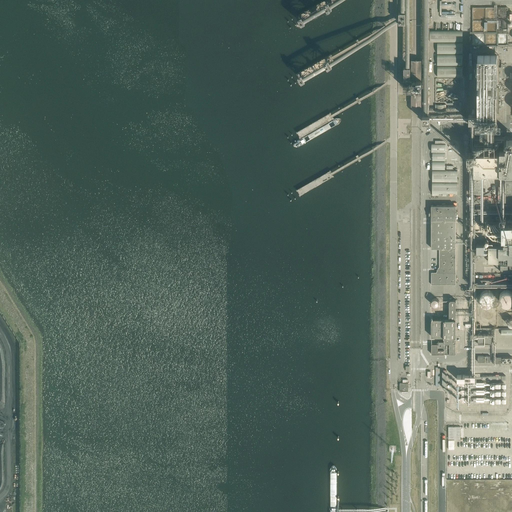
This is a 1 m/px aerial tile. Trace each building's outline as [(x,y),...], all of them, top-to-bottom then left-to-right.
[(479,11),(484,11),(484,7),(474,7),(474,15),(479,15),(479,11)] [(462,30),(430,30),(430,42),(462,42),(462,30)] [(463,43),(437,43),(437,53),(463,53),(463,43)] [(497,80),(497,51),(477,51),(477,80),(497,80)] [(462,54),(437,54),(437,65),(463,65),(462,54)] [(407,65),(403,65),(403,85),(421,85),(421,77),(410,77),(410,65),(407,65)] [(462,66),(437,66),(437,77),(463,77),(462,66)] [(477,112),(497,112),(497,86),(477,86),(477,112)] [(499,149),(473,149),(473,156),(473,169),(511,168),(511,142),(505,143),(505,146),(499,146),(499,149)] [(457,194),(457,171),(445,170),(445,144),(431,144),(431,152),(432,152),(432,193),(457,194)] [(469,175),(469,193),(482,193),(482,175),(469,175)] [(455,272),(455,205),(431,205),(431,248),(439,248),(439,267),(438,267),(436,273),(432,273),(432,284),(456,284),(455,272)] [(488,260),(511,260),(511,224),(509,224),(509,222),(502,222),(501,237),(510,237),(510,240),(509,240),(509,242),(503,242),(503,245),(488,245),(488,260)] [(511,265),(509,266),(500,266),(500,271),(501,271),(501,274),(511,273),(511,265)] [(493,299),(493,297),(493,296),(492,294),(491,293),(490,292),(488,292),(487,291),(485,291),(483,292),(481,292),(480,294),(479,295),(478,296),(478,298),(478,299),(478,301),(479,302),(479,303),(480,305),(482,305),(483,306),(485,306),(486,307),(488,306),(489,306),(490,305),(491,304),(492,303),(493,302),(493,300),(493,299)] [(511,294),(511,293),(510,293),(509,292),(507,292),(505,292),(504,293),(502,293),(501,294),(500,295),(499,297),(499,298),(499,300),(499,301),(499,303),(500,304),(501,305),(502,306),(503,307),(504,307),(506,307),(507,307),(509,307),(510,307),(511,306),(511,305),(511,294)] [(437,343),(431,344),(431,354),(456,354),(455,300),(455,299),(450,299),(450,300),(449,300),(449,301),(449,318),(432,319),(431,319),(431,321),(431,336),(433,336),(433,337),(444,336),(444,342),(437,342),(437,343)] [(493,316),(493,314),(492,313),(491,312),(489,312),(488,312),(487,313),(485,314),(485,315),(485,316),(485,317),(486,319),(488,320),(489,320),(490,320),(492,319),(492,318),(493,318),(493,316)] [(492,344),(492,335),(477,335),(477,344),(492,344)] [(408,391),(408,383),(399,383),(399,391),(408,391)] [(460,439),(460,427),(448,427),(448,439),(460,439)] [(399,511),(399,472),(392,472),(392,481),(390,481),(390,511),(399,511)]
